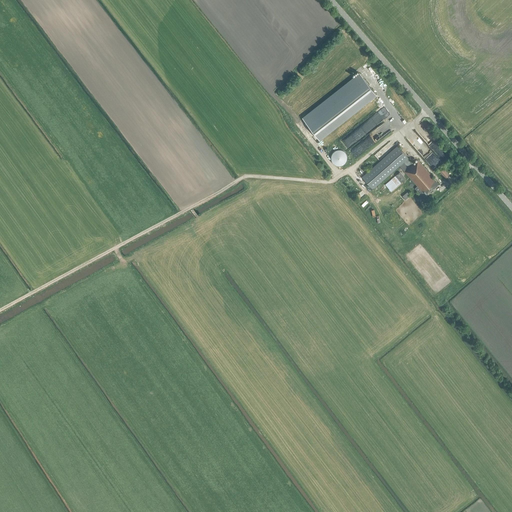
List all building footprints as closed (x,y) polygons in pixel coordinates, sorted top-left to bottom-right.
[(303,118),(319,139),(376,95),(359,74),(303,118)] [(379,127),(360,143),(365,150),(384,133),(379,127)] [(425,196),(439,184),(418,160),(413,164),(408,158),(397,146),(362,177),(373,189),(399,166),(419,189),(417,191),(420,195),(423,193),(425,196)] [(341,150),(338,149),(336,150),(335,151),(333,152),(332,153),(331,155),(330,158),(331,160),(331,161),(332,163),(334,164),(335,165),(337,166),(339,166),(342,166),(344,165),(345,164),(346,162),(347,160),(347,159),(347,157),(347,155),(346,153),(345,152),(343,151),(341,150)] [(374,156),(380,161),(386,154),(380,149),(374,156)] [(433,169),(441,163),(433,153),(425,159),(433,169)] [(439,172),(445,179),(449,175),(443,168),(439,172)] [(405,179),(399,172),(385,185),(391,192),(399,185),(398,185),(405,179)] [(406,201),(411,197),(407,192),(402,196),(406,201)]
